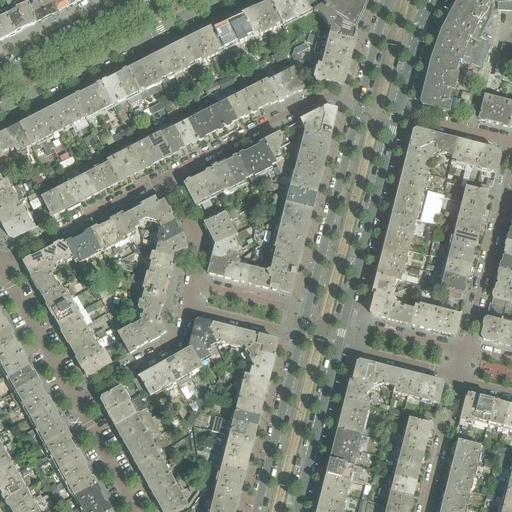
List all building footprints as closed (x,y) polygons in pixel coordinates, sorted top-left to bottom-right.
[(26,28),(10,0),(4,0),(0,2),(0,4),(2,8),(6,5),(9,10),(4,12),(11,25),(16,34),(26,28)] [(37,24),(27,1),(21,4),(19,0),(10,0),(26,28),(36,24),(37,24)] [(57,13),(51,0),(26,0),(27,1),(37,24),(57,13),(56,13),(57,13)] [(67,7),(64,0),(51,0),(57,13),(67,7)] [(312,12),(305,0),(278,0),(270,3),(281,25),(282,27),(312,12)] [(354,30),(368,0),(305,0),(312,12),(314,15),(314,14),(318,17),(325,24),(327,28),(326,29),(328,30),(330,31),(329,33),(354,39),(355,35),(357,31),(354,30)] [(497,3),(492,0),(459,0),(455,7),(482,24),(486,27),(488,24),(493,16),(499,16),(499,12),(497,12),(497,3)] [(511,0),(492,0),(497,3),(497,12),(499,12),(511,12),(511,0)] [(281,25),(270,3),(241,15),(246,25),(252,37),(258,34),(259,37),(276,30),(275,27),(281,25)] [(482,24),(455,7),(441,33),(440,35),(474,49),(477,42),(478,43),(486,27),(482,24)] [(11,25),(4,12),(0,14),(0,30),(5,39),(16,34),(11,25)] [(217,53),(230,47),(231,49),(232,49),(235,55),(242,52),(244,57),(250,54),(247,46),(246,47),(245,43),(247,42),(246,40),(252,37),(246,25),(241,15),(226,22),(200,34),(184,43),(195,64),(202,60),(203,63),(219,55),(217,53)] [(319,33),(317,38),(326,40),(325,46),(323,51),(322,56),(320,61),(320,64),(321,65),(346,71),(353,43),(353,42),(355,39),(354,39),(329,33),(329,35),(319,33)] [(474,49),(440,35),(431,61),(424,91),(449,98),(451,91),(454,91),(457,76),(455,76),(458,62),(461,63),(468,65),(470,59),(474,49)] [(481,70),(491,46),(481,42),(471,65),(481,70)] [(191,69),(189,67),(195,64),(184,43),(156,57),(167,78),(170,85),(177,82),(175,77),(191,69)] [(303,45),(297,49),(299,54),(306,51),(303,45)] [(280,61),(277,55),(276,53),(270,56),(274,64),(280,61)] [(167,78),(156,57),(128,71),(140,93),(141,92),(145,90),(146,92),(162,84),(161,81),(167,78)] [(249,65),(244,57),(240,59),(244,68),(249,65)] [(511,72),(511,65),(510,62),(498,59),(495,72),(507,75),(511,73),(511,72)] [(225,72),(220,61),(214,64),(219,75),(225,72)] [(267,68),(263,61),(257,64),(259,68),(261,72),(267,68)] [(246,75),(259,68),(257,64),(244,72),(246,75)] [(315,79),(317,84),(323,81),(339,85),(343,83),(346,71),(321,65),(320,64),(319,66),(318,70),(317,70),(316,76),(315,79)] [(473,87),(476,76),(472,75),(474,70),(465,68),(461,84),(473,87)] [(304,91),(294,70),(293,69),(268,82),(267,83),(277,103),(278,102),(280,103),(283,101),(284,99),(297,93),(299,93),(302,92),(303,90),(304,91)] [(140,93),(128,71),(101,85),(113,106),(126,100),(129,106),(142,99),(139,93),(140,93)] [(277,103),(267,83),(268,82),(267,81),(240,95),(250,115),(251,114),(253,115),(256,113),(257,111),(270,104),(270,105),(272,106),(277,103)] [(206,88),(203,82),(197,84),(200,91),(206,88)] [(210,94),(220,89),(218,84),(207,89),(210,94)] [(113,106),(101,85),(74,99),(85,120),(86,120),(113,106)] [(507,128),(511,110),(511,103),(499,101),(501,92),(500,92),(502,86),(497,85),(496,91),(486,89),(484,97),(478,120),(507,128)] [(456,115),(462,94),(454,91),(451,91),(449,98),(424,91),(421,102),(423,107),(448,113),(456,115)] [(250,115),(240,95),(214,108),(224,128),(225,128),(227,128),(230,127),(230,125),(243,118),(245,119),(248,117),(249,115),(250,115)] [(85,120),(74,99),(47,112),(58,134),(85,120)] [(473,119),(476,107),(469,106),(469,104),(466,103),(463,113),(467,114),(466,117),(473,119)] [(224,128),(214,108),(187,122),(197,142),(198,141),(200,142),(203,140),(204,138),(217,131),(219,132),(222,131),(223,129),(224,128)] [(326,149),(330,134),(335,115),(333,110),(326,109),(300,122),(304,129),(304,134),(301,143),(326,149)] [(138,123),(151,116),(148,111),(135,117),(138,123)] [(58,134),(47,112),(20,126),(31,147),(34,153),(43,149),(47,158),(52,155),(50,152),(50,150),(45,140),(58,134)] [(138,124),(133,114),(129,117),(133,126),(138,124)] [(197,142),(187,122),(161,135),(172,156),(177,154),(178,152),(191,145),(193,146),(196,144),(196,142),(197,142)] [(0,152),(2,154),(9,150),(10,152),(14,150),(16,153),(16,154),(13,155),(16,161),(20,159),(23,165),(29,162),(26,155),(24,156),(22,152),(31,147),(20,126),(0,136),(0,152)] [(82,139),(77,129),(74,131),(77,137),(79,141),(82,139)] [(105,129),(95,134),(99,142),(109,137),(105,129)] [(423,174),(425,167),(422,167),(423,163),(425,165),(433,160),(432,158),(438,155),(434,146),(430,145),(432,136),(417,132),(413,134),(410,146),(400,185),(423,191),(427,175),(423,174)] [(290,144),(284,133),(279,135),(285,147),(290,144)] [(172,156),(161,135),(160,134),(134,148),(145,170),(172,156)] [(280,150),(285,147),(279,135),(264,143),(276,165),(280,175),(287,168),(280,150)] [(466,167),(471,146),(432,136),(430,145),(434,146),(438,155),(441,153),(442,153),(442,155),(452,157),(450,163),(451,163),(450,168),(448,176),(451,182),(454,169),(464,172),(466,167)] [(114,143),(111,138),(106,141),(109,146),(114,143)] [(319,180),(322,165),(326,149),(301,143),(297,142),(293,158),(297,159),(294,173),(319,180)] [(271,167),(276,165),(264,143),(259,145),(259,148),(244,155),(242,154),(239,155),(239,157),(238,157),(249,179),(253,177),(254,178),(272,169),(271,167)] [(495,174),(499,159),(495,152),(471,146),(466,167),(480,171),(479,174),(488,177),(489,173),(495,174)] [(145,170),(134,148),(107,162),(108,164),(118,184),(145,170)] [(66,154),(60,157),(62,162),(69,159),(66,154)] [(249,179),(238,157),(237,158),(235,158),(233,159),(232,161),(218,169),(215,168),(213,169),(212,171),(211,171),(222,193),(226,191),(227,192),(245,183),(244,181),(249,179)] [(62,169),(75,163),(72,158),(59,165),(62,169)] [(108,164),(82,177),(92,197),(118,184),(108,164)] [(208,200),(222,193),(211,171),(211,172),(209,171),(206,173),(205,175),(191,182),(189,181),(186,183),(186,185),(185,186),(197,210),(210,203),(208,200)] [(92,197),(82,177),(82,178),(80,173),(70,178),(71,180),(68,181),(69,184),(56,191),(66,211),(92,197)] [(311,211),(315,195),(319,180),(294,173),(293,173),(285,204),(311,211)] [(38,175),(31,179),(35,187),(42,183),(38,175)] [(24,200),(17,187),(18,186),(17,184),(13,186),(14,189),(11,190),(6,181),(3,183),(0,177),(0,213),(18,203),(24,200)] [(462,180),(461,186),(474,190),(475,184),(473,184),(473,183),(462,180)] [(34,188),(31,182),(26,185),(29,191),(34,188)] [(477,185),(475,190),(478,191),(479,190),(487,192),(488,188),(490,189),(492,187),(493,184),(483,182),(482,186),(477,185)] [(420,206),(423,191),(400,185),(392,215),(416,221),(420,206)] [(485,203),(486,196),(487,194),(487,193),(487,192),(479,190),(478,191),(475,190),(465,188),(461,204),(483,209),(485,208),(486,204),(485,203)] [(66,211),(56,191),(41,198),(45,206),(52,218),(66,211)] [(139,227),(138,225),(146,220),(148,221),(153,223),(158,205),(155,199),(140,207),(140,208),(139,208),(140,209),(124,217),(123,217),(122,217),(121,216),(116,219),(126,239),(136,233),(135,230),(139,228),(139,227)] [(253,200),(245,205),(249,213),(256,210),(253,200)] [(181,236),(178,229),(177,230),(171,217),(164,202),(158,205),(153,223),(158,224),(161,229),(159,230),(156,241),(158,241),(157,246),(160,247),(181,236)] [(46,223),(39,209),(27,216),(22,207),(21,208),(18,203),(0,213),(0,221),(9,238),(14,240),(34,229),(32,226),(38,223),(40,226),(46,223)] [(303,242),(307,226),(311,211),(285,204),(278,235),(303,242)] [(483,215),(484,211),(483,210),(483,209),(461,204),(454,232),(476,238),(476,237),(478,236),(479,233),(478,231),(477,231),(481,216),(483,215)] [(52,218),(45,206),(39,209),(46,223),(53,220),(52,218)] [(256,210),(249,213),(252,218),(257,215),(256,210)] [(237,219),(233,211),(228,213),(232,222),(237,219)] [(204,224),(216,218),(213,213),(202,219),(204,224)] [(236,236),(230,223),(225,213),(218,217),(216,218),(204,224),(215,246),(233,237),(236,236)] [(408,252),(412,237),(416,221),(392,215),(384,246),(408,252)] [(122,241),(126,239),(116,219),(110,222),(110,224),(98,230),(97,228),(91,232),(101,252),(105,250),(106,251),(123,242),(122,241)] [(432,242),(434,233),(427,231),(425,240),(432,242)] [(101,252),(91,232),(84,235),(85,237),(72,243),(72,242),(65,245),(73,261),(74,263),(79,261),(80,264),(97,256),(97,254),(101,252)] [(476,243),(477,240),(476,238),(454,232),(447,260),(468,266),(468,265),(469,265),(470,265),(471,261),(470,259),(475,245),(476,243)] [(272,279),(269,290),(278,293),(289,296),(299,257),(303,242),(278,235),(274,249),(276,250),(270,271),(267,272),(270,279),(272,279)] [(187,249),(184,243),(185,243),(181,236),(160,247),(157,246),(155,256),(151,255),(149,263),(150,263),(149,269),(171,275),(173,268),(171,268),(172,266),(171,266),(174,255),(176,255),(179,253),(187,249)] [(233,252),(239,249),(233,237),(215,246),(208,275),(225,279),(228,268),(229,269),(237,263),(234,257),(236,257),(233,252)] [(511,243),(507,242),(500,270),(511,273),(511,243)] [(73,261),(65,245),(63,246),(62,244),(23,264),(31,278),(37,274),(51,277),(54,266),(63,262),(66,264),(73,261)] [(400,283),(404,268),(408,252),(384,246),(377,277),(395,282),(400,283)] [(469,272),(469,268),(468,266),(447,260),(439,289),(450,291),(461,294),(462,294),(463,293),(464,289),(463,288),(463,287),(467,273),(469,272)] [(97,274),(94,268),(91,263),(87,264),(93,276),(97,274)] [(270,279),(267,272),(265,273),(239,266),(237,263),(229,269),(228,268),(225,279),(269,290),(272,279),(270,279)] [(439,274),(440,269),(427,265),(426,270),(439,274)] [(115,291),(119,276),(113,266),(96,275),(100,283),(107,296),(113,297),(115,291)] [(82,277),(78,269),(71,273),(81,278),(82,277)] [(170,280),(171,275),(149,269),(148,274),(146,274),(144,282),(138,281),(139,277),(133,275),(131,283),(143,286),(142,290),(144,291),(143,296),(164,302),(166,296),(164,296),(164,294),(167,281),(168,281),(168,279),(170,280)] [(511,303),(511,273),(500,270),(493,298),(511,303)] [(59,290),(51,277),(37,274),(31,278),(51,312),(71,301),(75,298),(71,289),(66,292),(66,291),(64,292),(62,288),(59,290)] [(424,330),(430,308),(419,306),(419,308),(415,307),(414,310),(403,308),(402,310),(401,309),(393,301),(395,300),(393,291),(391,292),(392,288),(394,288),(395,282),(377,277),(372,294),(375,295),(370,312),(373,316),(386,320),(424,330)] [(95,290),(91,292),(96,302),(101,299),(95,290)] [(450,291),(448,297),(460,300),(461,294),(450,291)] [(163,308),(164,302),(143,296),(141,302),(139,302),(137,309),(138,309),(138,310),(143,312),(142,317),(140,317),(139,320),(140,320),(141,322),(146,325),(154,340),(161,337),(161,336),(166,333),(161,324),(159,321),(157,320),(160,309),(161,309),(161,308),(163,308)] [(509,310),(511,303),(493,298),(491,304),(489,304),(486,319),(501,322),(509,325),(510,319),(502,317),(504,309),(509,310)] [(81,319),(71,301),(51,312),(66,339),(86,327),(92,323),(88,315),(81,319)] [(96,311),(93,306),(86,310),(88,315),(96,311)] [(455,335),(460,316),(430,308),(424,330),(452,337),(455,335)] [(0,332),(8,328),(0,313),(0,332)] [(510,347),(511,338),(511,325),(509,325),(501,322),(486,319),(481,337),(483,340),(510,347)] [(154,340),(146,325),(141,322),(131,328),(131,327),(118,334),(122,342),(126,349),(120,352),(123,358),(135,351),(135,350),(148,343),(148,344),(154,340)] [(216,346),(212,336),(210,336),(213,326),(198,322),(196,323),(190,347),(190,348),(191,349),(190,350),(201,369),(207,365),(205,361),(209,358),(207,353),(210,351),(210,349),(216,346)] [(258,337),(235,331),(213,326),(210,336),(212,336),(216,346),(219,344),(242,350),(244,353),(253,347),(255,348),(258,337)] [(100,341),(107,336),(103,329),(91,337),(86,327),(66,339),(80,364),(100,353),(96,345),(101,342),(100,341)] [(23,354),(8,328),(0,332),(0,364),(1,366),(23,354)] [(268,382),(273,360),(274,357),(277,345),(274,341),(258,337),(255,348),(253,347),(244,353),(248,358),(250,362),(247,364),(244,375),(268,382)] [(202,370),(201,369),(190,350),(166,364),(177,384),(190,376),(195,386),(199,384),(193,374),(202,370)] [(111,365),(104,352),(103,351),(100,353),(80,364),(87,378),(111,365)] [(32,375),(24,362),(26,361),(23,354),(1,366),(16,393),(37,380),(34,374),(32,375)] [(379,387),(374,375),(372,375),(374,367),(361,363),(357,366),(353,379),(361,381),(373,396),(376,393),(373,391),(375,389),(379,387)] [(177,384),(166,364),(139,379),(145,389),(150,399),(177,384)] [(223,373),(219,365),(215,367),(221,377),(223,373)] [(407,398),(413,376),(397,372),(374,367),(372,375),(374,375),(379,387),(383,386),(394,388),(393,394),(407,398)] [(260,413),(268,382),(244,375),(236,407),(260,413)] [(437,406),(441,388),(442,386),(440,383),(413,376),(407,398),(437,406)] [(145,389),(139,379),(133,382),(139,393),(145,389)] [(373,396),(361,381),(353,379),(352,384),(350,383),(346,400),(364,405),(366,398),(370,399),(377,406),(380,404),(373,396)] [(47,401),(39,388),(41,387),(37,380),(16,393),(30,419),(52,407),(48,400),(47,401)] [(129,402),(121,388),(109,395),(102,399),(101,402),(106,410),(106,411),(137,466),(158,454),(151,441),(161,436),(160,434),(145,406),(149,403),(147,398),(142,401),(140,398),(139,397),(129,402)] [(488,424),(494,402),(493,402),(492,400),(489,400),(487,401),(484,400),(483,399),(481,398),(477,397),(469,395),(466,397),(458,427),(466,428),(467,424),(472,425),(473,420),(488,424)] [(365,422),(369,406),(364,405),(346,400),(338,431),(362,437),(365,422)] [(511,429),(511,406),(504,404),(503,405),(500,404),(499,402),(496,401),(494,403),(494,402),(488,424),(511,429)] [(202,412),(201,411),(198,406),(192,409),(197,419),(202,412)] [(61,428),(54,414),(56,413),(52,407),(30,419),(45,445),(67,433),(63,427),(61,428)] [(252,443),(256,428),(260,413),(236,407),(231,426),(227,425),(224,436),(252,443)] [(430,425),(432,419),(434,418),(434,415),(426,413),(425,417),(420,416),(418,422),(430,425)] [(193,424),(196,419),(191,415),(187,420),(193,424)] [(431,431),(432,427),(430,425),(418,422),(409,420),(401,449),(423,454),(428,432),(431,431)] [(468,439),(470,432),(472,425),(467,424),(466,428),(458,427),(456,437),(458,437),(457,442),(469,445),(470,440),(468,439)] [(383,435),(385,428),(378,426),(376,433),(383,435)] [(358,452),(362,437),(338,431),(330,461),(357,468),(359,462),(355,461),(358,452)] [(76,454),(69,441),(70,440),(67,433),(45,445),(60,472),(82,459),(78,453),(76,454)] [(244,474),(248,459),(252,443),(224,436),(222,443),(227,444),(221,468),(244,474)] [(473,478),(480,449),(469,445),(457,442),(455,447),(456,449),(456,452),(455,453),(452,461),(453,462),(452,466),(450,467),(450,470),(451,472),(450,472),(473,478)] [(0,471),(12,465),(0,444),(0,471)] [(415,483),(423,454),(401,449),(394,478),(415,483)] [(173,481),(158,454),(137,466),(152,493),(173,481)] [(91,480),(83,467),(85,466),(82,459),(60,472),(74,499),(75,498),(97,487),(93,479),(91,480)] [(220,467),(197,461),(198,467),(212,469),(219,470),(220,467)] [(358,481),(361,469),(357,468),(330,461),(322,492),(346,498),(350,483),(365,486),(365,483),(358,481)] [(26,491),(12,465),(0,471),(0,490),(3,496),(2,498),(5,502),(26,491)] [(237,505),(244,474),(221,468),(213,499),(237,505)] [(33,469),(27,472),(22,476),(23,478),(28,475),(30,477),(36,474),(33,469)] [(465,507),(469,493),(473,494),(472,497),(478,498),(479,495),(486,497),(486,496),(487,492),(477,490),(477,492),(470,490),(473,478),(450,472),(450,473),(448,474),(448,477),(449,479),(448,482),(447,483),(445,491),(446,492),(445,495),(443,496),(442,499),(443,501),(443,502),(465,507)] [(404,511),(408,511),(415,483),(394,478),(387,507),(404,511)] [(178,511),(188,507),(173,481),(152,493),(162,511),(178,511)] [(511,511),(511,486),(508,486),(504,500),(496,498),(495,502),(499,503),(496,511),(511,511)] [(110,511),(97,487),(75,498),(83,511),(110,511)] [(37,511),(26,491),(5,502),(7,507),(10,508),(11,511),(37,511)] [(342,511),(346,498),(322,492),(317,511),(342,511)] [(373,503),(376,494),(370,492),(367,501),(373,503)] [(261,495),(256,511),(296,511),(299,504),(261,495)] [(234,511),(237,505),(213,499),(209,511),(234,511)] [(463,511),(465,507),(443,502),(441,503),(440,506),(441,508),(441,511),(439,511),(463,511)]
